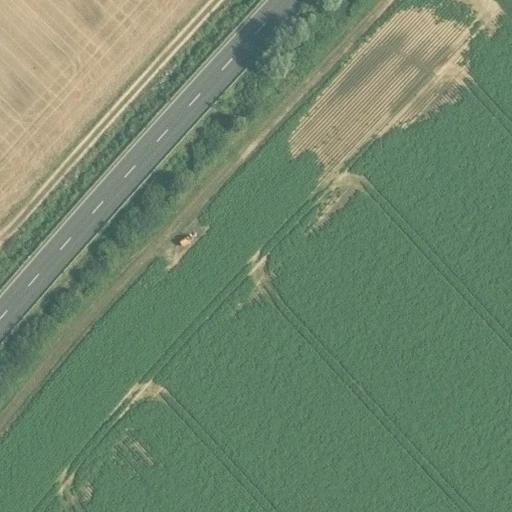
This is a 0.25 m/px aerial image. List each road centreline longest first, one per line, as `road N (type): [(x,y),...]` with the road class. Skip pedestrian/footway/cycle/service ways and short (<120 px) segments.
road 1 (track): [(0,466),(87,359),(423,0)]
road 2 (primary): [(318,0),(0,351)]
road 3 (track): [(243,0),(0,266)]
